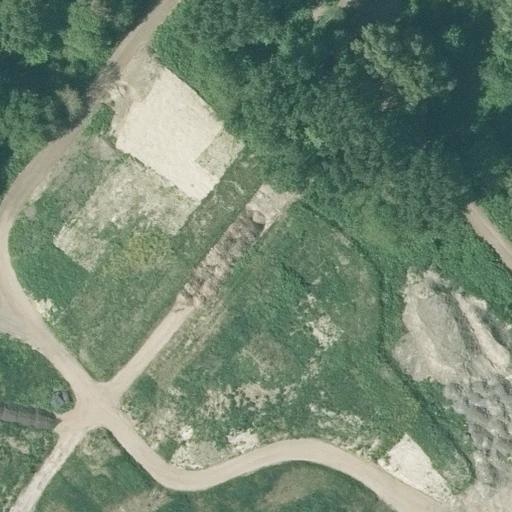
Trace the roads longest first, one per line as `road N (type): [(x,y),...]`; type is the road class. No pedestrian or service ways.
road 1 (track): [(420,511),(323,455),(271,455),(196,478),(160,472),(7,297),(0,276)]
road 2 (track): [(307,0),(511,262)]
road 3 (track): [(0,224),(166,0)]
